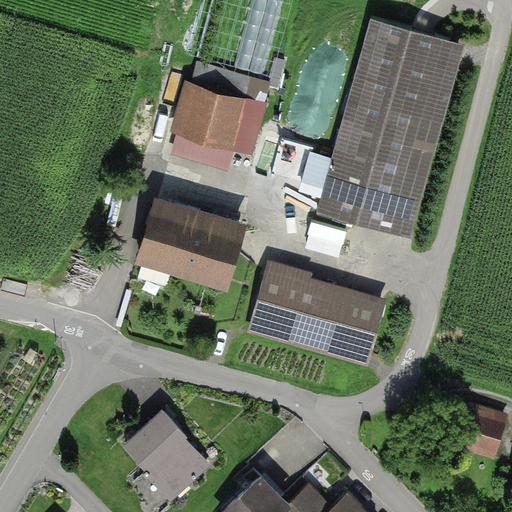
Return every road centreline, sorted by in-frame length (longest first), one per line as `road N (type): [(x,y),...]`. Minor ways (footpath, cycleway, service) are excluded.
road 1 (residential): [(507,0),(425,324),(408,365),(377,397),(338,418)]
road 2 (residential): [(99,351),(295,398),(338,418)]
road 3 (residential): [(3,511),(99,351)]
road 4 (residential): [(338,418),(352,452),(412,511)]
